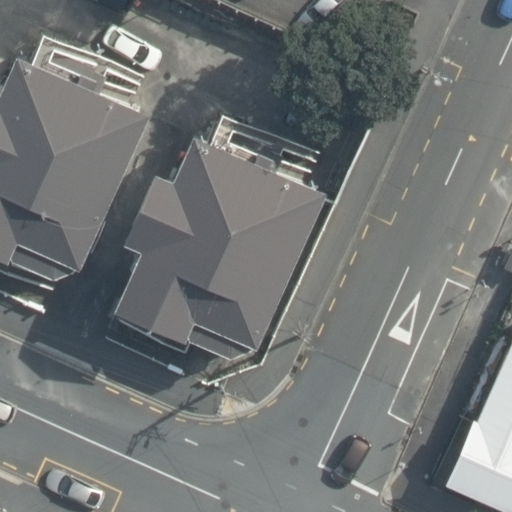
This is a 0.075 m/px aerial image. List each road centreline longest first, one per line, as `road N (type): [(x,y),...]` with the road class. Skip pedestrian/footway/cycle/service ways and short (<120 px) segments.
road 1 (tertiary): [(511,31),(294,511)]
road 2 (tertiary): [(0,394),(270,511)]
